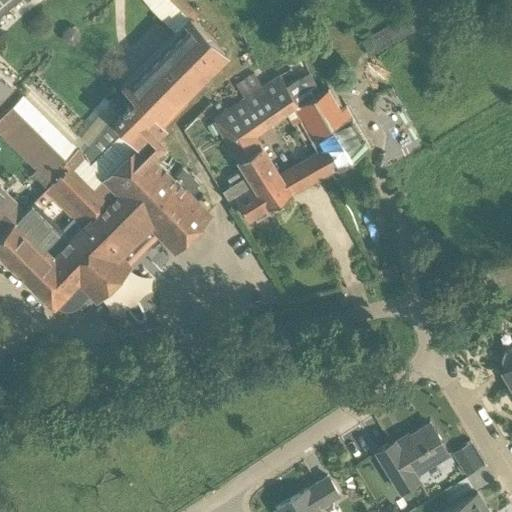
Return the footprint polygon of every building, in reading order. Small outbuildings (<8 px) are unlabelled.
[(90,145),(71,164),(50,184),(30,204),(23,211),(5,229),(0,233),(0,254),(54,307),(56,304),(60,307),(62,308),(64,309),(66,309),(69,309),(70,309),(72,308),(74,308),(77,306),(78,305),(91,292),(96,298),(130,264),(125,259),(155,228),(174,248),(210,212),(190,192),(197,185),(199,183),(182,166),(173,175),(159,161),(168,152),(160,144),(164,141),(157,134),(165,126),(158,119),(225,51),(195,21),(201,15),(185,0),(143,0),(153,10),(175,33),(123,85),(136,98),(124,110),(121,108),(90,145)] [(0,0),(0,98),(2,97),(3,80),(0,77),(0,12),(7,6),(14,0),(0,0)] [(368,56),(410,31),(428,21),(420,7),(406,15),(364,39),(360,41),(359,42),(368,56)] [(267,205),(321,174),(331,169),(319,148),(283,169),(259,132),(287,114),(294,126),(303,121),(306,119),(298,104),(279,75),(263,85),(255,73),(236,85),(244,97),(212,118),(253,187),(235,197),(249,220),(269,208),(267,205)] [(330,88),(298,104),(306,119),(303,121),(319,148),(331,169),(334,166),(336,170),(340,171),(348,166),(348,163),(346,160),(369,147),(343,104),(339,105),(330,88)] [(0,134),(50,184),(71,164),(11,105),(0,116),(0,134)] [(0,224),(5,229),(23,211),(0,187),(0,224)] [(505,370),(503,371),(502,372),(511,387),(511,386),(511,346),(510,347),(507,348),(504,350),(502,353),(501,356),(500,360),(501,363),(502,365),(505,370)] [(416,473),(448,454),(429,423),(396,443),(394,440),(375,451),(400,491),(420,479),(416,473)] [(322,511),(320,508),(340,496),(328,476),(315,483),(316,484),(307,490),(307,489),(275,508),(278,511),(322,511)] [(488,511),(477,493),(444,511),(488,511)]
